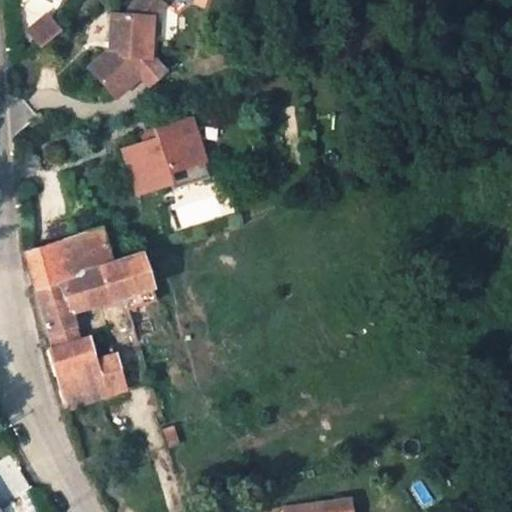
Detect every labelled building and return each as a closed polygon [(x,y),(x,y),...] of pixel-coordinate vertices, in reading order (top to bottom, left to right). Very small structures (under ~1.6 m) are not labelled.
[(157,41),(158,14),(166,2),(162,0),(137,0),(128,12),(114,13),(113,48),(89,67),(115,99),(144,74),(151,82),(169,68),(158,54),(159,41),(157,41)] [(48,16),(25,31),(37,48),(60,32),(48,16)] [(191,117),(179,120),(184,136),(196,132),(191,117)] [(137,192),(171,180),(168,169),(204,158),(196,132),(184,136),(179,120),(154,128),(157,137),(145,140),(123,148),(137,192)] [(154,128),(143,131),(145,140),(157,137),(154,128)] [(171,180),(172,181),(208,171),(204,158),(168,169),(171,180)] [(35,292),(51,336),(75,328),(71,314),(150,288),(139,253),(112,262),(101,228),(26,252),(35,292)] [(78,341),(75,328),(51,336),(55,348),(78,341)] [(95,360),(89,338),(78,341),(55,348),(47,350),(65,410),(106,397),(95,360)] [(106,397),(126,390),(115,354),(95,360),(106,397)] [(350,511),(349,501),(284,510),(284,511),(350,511)]
